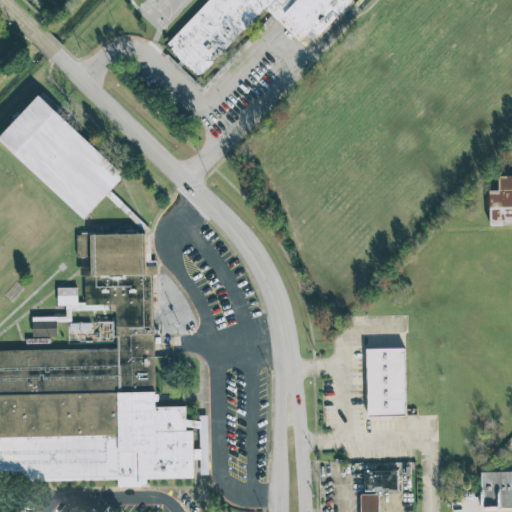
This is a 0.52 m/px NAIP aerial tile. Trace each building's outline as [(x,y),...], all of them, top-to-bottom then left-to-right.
[(164,49),(210,0),(341,0),(298,43),(267,11),(197,81),(164,49)] [(0,146),(0,140),(37,101),(121,180),(81,224),(0,146)] [(489,225),(511,224),(511,175),(498,176),(498,190),(488,190),(489,225)] [(76,231),(142,231),(143,262),(154,263),(156,405),(185,405),(185,427),(190,428),(191,478),(137,479),(0,479),(0,351),(114,349),(113,304),(83,304),(84,257),(75,257),(76,231)] [(32,317),(32,336),(56,336),(56,321),(71,321),(71,306),(78,306),(78,287),(57,288),(57,306),(66,305),(66,317),(32,317)] [(366,350),(403,349),(405,416),(368,416),(366,350)] [(363,471),(399,470),(399,492),(378,492),(378,511),(361,511),(361,494),(364,494),(363,471)] [(492,511),(492,486),(496,483),(511,483),(511,511),(492,511)]
